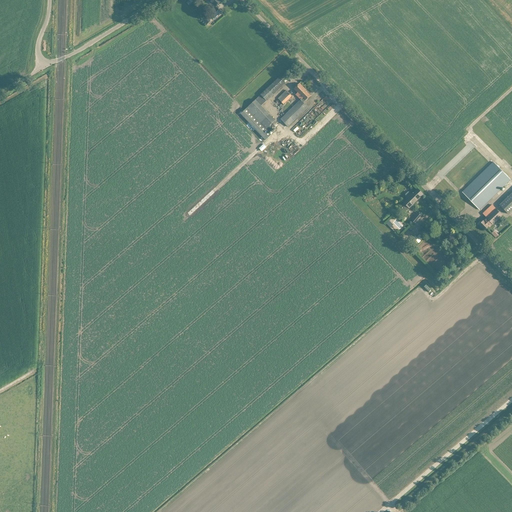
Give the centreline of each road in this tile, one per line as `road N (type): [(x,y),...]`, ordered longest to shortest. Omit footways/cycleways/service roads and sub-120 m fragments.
road 1 (unclassified): [(511,280),(241,0)]
road 2 (unclassified): [(49,0),(37,54),(45,65),(160,0)]
